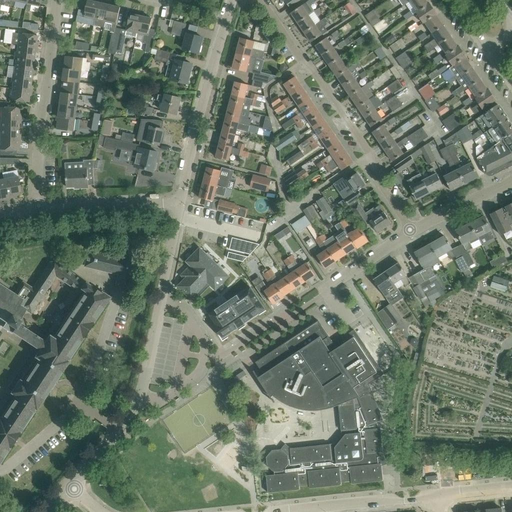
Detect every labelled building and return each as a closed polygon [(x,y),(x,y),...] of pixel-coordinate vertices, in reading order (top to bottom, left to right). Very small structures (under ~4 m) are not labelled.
[(1,0),(1,5),(8,7),(13,8),(14,1),(14,0),(1,0)] [(27,0),(26,4),(25,10),(29,11),(30,5),(38,6),(39,0),(27,0)] [(77,15),(76,22),(89,24),(93,25),(98,2),(88,0),(87,0),(85,11),(84,11),(79,9),(77,15)] [(309,0),(302,5),(291,13),(298,23),(309,16),(309,15),(314,12),(315,11),(314,11),(311,5),(317,0),(309,0)] [(418,12),(429,4),(426,0),(411,0),(411,1),(418,12)] [(104,27),(109,5),(98,2),(93,25),(93,26),(94,25),(104,27)] [(350,2),(344,6),(349,13),(351,12),(353,15),(356,12),(354,10),(354,9),(350,2)] [(424,23),(425,22),(436,14),(437,14),(430,3),(429,4),(418,12),(417,13),(424,23)] [(107,12),(105,22),(106,22),(111,23),(112,23),(110,32),(112,32),(112,34),(108,52),(114,53),(115,53),(116,51),(121,29),(116,28),(116,27),(117,24),(120,7),(109,5),(107,12)] [(403,16),(406,20),(413,15),(410,11),(403,16)] [(314,12),(309,15),(309,16),(298,23),(304,32),(315,24),(315,25),(320,21),(316,15),(314,12)] [(136,38),(141,16),(130,13),(126,30),(121,29),(116,51),(122,52),(125,35),(136,38)] [(432,33),(443,25),(436,14),(425,22),(432,33)] [(381,21),(377,15),(369,21),(373,27),(381,21)] [(141,16),(138,32),(144,33),(144,34),(142,41),(142,43),(147,44),(145,52),(151,53),(153,48),(156,30),(150,29),(152,18),(144,16),(141,16)] [(311,42),(322,35),(328,31),(325,26),(327,24),(326,23),(328,21),(326,17),(315,25),(315,24),(304,32),(311,42)] [(198,27),(175,21),(171,20),(169,27),(173,27),(184,29),(182,35),(186,36),(183,49),(198,53),(202,37),(195,35),(198,27)] [(419,26),(416,22),(408,28),(411,32),(419,26)] [(431,41),(424,46),(428,52),(439,44),(451,36),(443,25),(432,33),(436,38),(431,41)] [(418,37),(421,41),(428,36),(425,32),(418,37)] [(17,45),(35,47),(37,36),(12,33),(11,44),(17,45)] [(363,35),(356,40),(358,44),(366,40),(363,35)] [(391,35),(386,38),(390,44),(395,41),(391,35)] [(446,56),(458,47),(451,36),(439,44),(447,54),(446,56)] [(236,54),(256,58),(263,60),(264,54),(265,51),(252,48),(254,41),(241,38),(236,54)] [(322,55),(334,47),(327,38),(316,45),(322,55)] [(34,58),(35,47),(17,45),(17,52),(14,51),(14,55),(34,58)] [(274,45),(274,46),(271,55),(282,58),(282,57),(274,45)] [(386,56),(380,46),(374,50),(381,60),(386,56)] [(453,66),(465,57),(467,57),(460,46),(458,47),(446,56),(453,65),(453,66)] [(340,57),(334,47),(322,55),(329,65),(330,64),(339,58),(339,57),(340,57)] [(156,54),(155,59),(167,62),(166,65),(168,66),(165,76),(171,78),(171,79),(188,83),(192,64),(182,62),(183,56),(157,49),(156,54)] [(396,58),(404,68),(412,62),(405,51),(396,58)] [(253,70),(256,58),(236,54),(232,68),(249,73),(250,70),(253,70)] [(436,63),(443,58),(440,54),(433,58),(436,63)] [(33,69),(34,58),(14,55),(14,59),(15,59),(15,67),(33,69)] [(65,68),(81,70),(83,58),(66,56),(65,68)] [(454,75),(447,80),(451,84),(457,80),(457,79),(473,68),(466,57),(453,66),(453,65),(449,68),(454,75)] [(330,64),(338,75),(347,69),(339,58),(330,64)] [(362,66),(359,61),(353,65),(356,69),(362,66)] [(113,64),(111,71),(114,71),(116,71),(116,72),(117,72),(129,70),(129,69),(119,67),(118,67),(115,64),(113,64)] [(438,69),(441,74),(448,69),(445,64),(438,69)] [(31,80),(33,69),(15,67),(14,73),(12,73),(11,78),(31,80)] [(80,82),(81,70),(65,68),(63,80),(80,82)] [(338,75),(337,76),(344,86),(354,78),(348,68),(347,69),(338,75)] [(469,86),(480,79),(473,68),(457,79),(457,80),(461,85),(455,90),(458,94),(469,86)] [(106,81),(108,73),(102,72),(100,80),(99,85),(105,86),(106,81)] [(267,83),(276,77),(261,72),(260,75),(254,73),(252,80),(253,80),(263,82),(267,83)] [(302,87),(300,84),(295,77),(284,84),(291,95),(302,87)] [(30,91),(31,80),(11,78),(11,81),(13,81),(12,89),(30,91)] [(351,95),(361,89),(360,88),(361,88),(358,84),(354,78),(344,86),(350,96),(351,95)] [(477,98),(488,90),(480,79),(469,86),(477,98)] [(78,95),(80,82),(63,80),(61,92),(78,95)] [(261,88),(263,82),(253,80),(252,86),(261,88)] [(398,80),(388,87),(393,94),(403,87),(398,80)] [(232,94),(245,97),(248,85),(235,81),(232,94)] [(361,89),(351,95),(359,106),(368,100),(365,95),(371,91),(369,88),(374,85),(372,81),(366,85),(361,88),(360,88),(361,89)] [(418,90),(425,101),(433,96),(436,94),(428,84),(418,90)] [(298,106),(310,98),(302,87),(291,95),(298,106)] [(28,102),(30,91),(12,89),(11,95),(9,95),(8,100),(28,102)] [(483,109),(496,100),(489,89),(488,90),(477,98),(476,99),(479,103),(471,109),(475,114),(483,109)] [(77,107),(78,95),(61,92),(60,105),(77,107)] [(383,97),(379,92),(368,100),(359,106),(358,107),(364,116),(375,109),(380,106),(380,105),(377,101),(383,97)] [(162,110),(177,114),(181,98),(166,94),(165,96),(158,94),(157,100),(164,102),(162,110)] [(232,94),(229,106),(242,110),(244,103),(259,107),(261,101),(257,100),(251,99),(245,97),(232,94)] [(277,95),(271,99),(273,106),(281,101),(277,95)] [(380,105),(380,106),(383,110),(389,106),(393,112),(403,105),(396,95),(386,102),(386,101),(380,105)] [(433,96),(425,101),(430,107),(433,112),(434,112),(437,109),(440,107),(437,102),(433,97),(433,96)] [(472,102),(469,97),(462,102),(465,106),(472,102)] [(285,106),(290,103),(286,98),(281,101),(273,106),(273,107),(277,113),(286,107),(285,106)] [(306,116),(317,109),(310,98),(298,106),(302,111),(306,116)] [(140,104),(139,112),(148,114),(152,115),(154,108),(140,104)] [(485,113),(476,119),(485,132),(507,117),(502,111),(498,104),(485,113)] [(75,119),(77,107),(60,105),(58,117),(75,119)] [(240,116),(242,110),(229,106),(226,119),(250,125),(252,119),(240,116)] [(440,107),(437,109),(442,115),(446,112),(441,106),(440,107)] [(19,118),(19,108),(0,107),(0,110),(1,111),(0,118),(19,118)] [(313,127),(324,119),(317,109),(306,116),(309,121),(313,127)] [(364,116),(371,126),(382,119),(375,109),(364,116)] [(456,112),(442,121),(449,132),(463,123),(456,112)] [(298,114),(292,118),(296,123),(301,119),(298,114)] [(74,131),(75,119),(58,117),(57,129),(74,131)] [(397,121),(394,117),(388,121),(391,125),(397,121)] [(511,124),(507,117),(485,132),(494,146),(511,133),(511,124)] [(0,128),(18,129),(19,118),(0,118),(0,124),(0,128)] [(296,123),(292,118),(282,125),(285,130),(296,123)] [(142,120),(137,141),(147,143),(148,142),(160,145),(160,142),(162,143),(163,137),(161,136),(163,129),(164,122),(165,122),(165,121),(159,120),(142,119),(142,120)] [(249,132),(250,125),(226,119),(222,132),(235,135),(236,128),(249,132)] [(301,119),(296,123),(299,128),(305,124),(301,119)] [(317,132),(307,139),(307,140),(310,144),(315,140),(320,137),(331,129),(327,123),(324,119),(313,127),(317,132)] [(400,127),(395,131),(397,135),(403,131),(411,125),(409,121),(400,127)] [(379,142),(390,134),(384,124),(373,132),(379,142)] [(259,128),(250,125),(249,132),(258,134),(259,128)] [(474,137),(473,135),(468,125),(462,129),(468,140),(474,137)] [(404,154),(399,147),(409,140),(414,147),(429,136),(422,127),(408,137),(407,137),(397,144),(386,151),(393,161),(404,154)] [(0,139),(18,140),(18,129),(0,128),(0,132),(0,137),(0,139)] [(291,131),(296,138),(300,135),(296,128),(291,131)] [(331,129),(320,137),(323,143),(327,148),(338,140),(334,134),(331,129)] [(463,143),(468,140),(462,129),(457,132),(461,140),(463,143)] [(480,130),(474,134),(477,138),(478,137),(483,134),(480,130)] [(117,131),(115,139),(132,143),(134,135),(117,131)] [(274,144),(278,151),(296,138),(291,131),(274,144)] [(231,147),(235,135),(222,132),(219,144),(231,147)] [(454,143),(461,140),(457,132),(444,141),(447,146),(456,164),(455,164),(458,169),(458,168),(466,183),(479,176),(472,162),(463,166),(461,161),(460,161),(457,155),(459,154),(454,143)] [(490,175),(492,175),(511,165),(511,133),(494,146),(477,158),(485,174),(486,173),(488,175),(490,175)] [(393,138),(390,134),(379,142),(386,151),(397,144),(393,138)] [(117,148),(132,152),(129,164),(135,166),(154,171),(158,152),(144,149),(139,148),(140,145),(132,143),(115,139),(106,137),(104,147),(116,150),(117,148)] [(18,150),(18,140),(0,139),(0,155),(15,156),(16,150),(18,150)] [(310,144),(307,139),(301,143),(304,148),(310,144)] [(315,140),(310,144),(314,150),(319,146),(315,140)] [(346,151),(338,140),(327,148),(331,154),(317,164),(320,169),(325,166),(346,151)] [(228,160),(231,147),(219,144),(216,157),(228,160)] [(427,144),(420,148),(428,165),(436,160),(427,144)] [(450,167),(455,164),(456,164),(447,146),(440,150),(445,161),(447,160),(450,167)] [(290,166),(305,156),(301,151),(286,161),(290,166)] [(342,170),(353,162),(346,151),(325,166),(329,172),(339,165),(342,170)] [(396,165),(395,166),(399,173),(414,162),(411,155),(396,165)] [(93,169),(95,160),(84,160),(84,170),(65,171),(66,187),(79,186),(79,188),(88,187),(88,176),(94,176),(93,169)] [(203,182),(226,188),(231,170),(222,167),(221,170),(207,167),(203,182)] [(430,193),(443,186),(434,167),(428,169),(431,176),(424,179),(430,193)] [(451,190),(466,183),(458,168),(458,169),(444,176),(451,190)] [(301,181),(301,180),(308,175),(304,169),(297,175),(296,174),(285,182),(290,189),(293,187),(301,181)] [(6,172),(10,196),(23,193),(22,186),(19,187),(17,170),(6,172)] [(7,197),(10,196),(6,172),(2,173),(3,178),(0,178),(0,192),(1,200),(7,199),(7,197)] [(358,190),(365,185),(358,173),(348,180),(346,176),(334,184),(340,192),(351,185),(355,191),(358,190)] [(271,180),(253,175),(250,186),(268,191),(271,180)] [(430,193),(424,179),(416,183),(413,177),(408,180),(411,186),(410,187),(417,199),(430,193)] [(224,196),(226,188),(203,182),(199,197),(213,201),(215,194),(224,196)] [(290,203),(299,197),(293,187),(290,189),(286,192),(290,203)] [(358,190),(355,191),(345,199),(349,205),(362,196),(358,190)] [(323,196),(317,201),(326,215),(333,210),(323,196)] [(220,200),(217,210),(237,215),(238,215),(240,206),(235,205),(235,204),(220,200)] [(502,208),(491,213),(501,235),(511,229),(511,228),(510,225),(511,224),(511,202),(505,206),(508,211),(504,212),(502,208)] [(379,206),(374,209),(378,216),(371,221),(358,203),(351,208),(367,230),(373,226),(378,232),(392,223),(384,212),(379,206)] [(310,205),(303,210),(309,221),(317,216),(310,205)] [(307,226),(310,224),(305,216),(300,219),(292,225),(297,233),(305,227),(307,226)] [(471,223),(477,236),(482,244),(495,238),(491,230),(484,216),(471,223)] [(340,221),(344,228),(349,225),(345,219),(341,222),(340,221)] [(348,233),(344,228),(340,221),(335,225),(339,230),(333,234),(338,241),(346,254),(356,247),(348,233)] [(477,236),(471,223),(470,224),(469,222),(463,225),(464,226),(456,230),(463,243),(467,251),(473,248),(469,240),(477,236)] [(307,226),(315,239),(319,237),(310,224),(307,226)] [(357,248),(368,241),(359,227),(353,232),(352,231),(348,233),(356,247),(357,248)] [(346,254),(338,241),(332,246),(324,233),(319,236),(335,261),(346,254)] [(315,239),(323,252),(317,256),(325,268),(335,261),(319,236),(319,237),(315,239)] [(450,259),(456,256),(452,249),(449,244),(450,243),(449,241),(448,241),(445,236),(430,244),(437,257),(439,256),(446,252),(450,259)] [(250,254),(260,244),(259,244),(232,237),(229,249),(250,254)] [(421,288),(433,281),(437,279),(431,267),(441,261),(439,256),(437,257),(430,244),(415,253),(418,258),(419,260),(420,260),(424,269),(414,275),(419,285),(421,288)] [(125,248),(125,249),(122,259),(89,251),(85,266),(103,270),(103,269),(108,271),(119,274),(116,285),(127,287),(129,277),(131,277),(134,262),(133,262),(136,251),(125,248)] [(186,279),(179,286),(191,298),(208,281),(216,288),(228,276),(222,270),(224,268),(219,263),(217,265),(211,260),(213,258),(208,252),(206,254),(200,248),(188,261),(191,264),(187,268),(188,269),(183,275),(186,279)] [(305,282),(315,275),(307,263),(300,267),(296,261),(296,260),(289,249),(284,252),(288,257),(292,263),(297,270),(305,282)] [(243,261),(248,256),(229,252),(227,258),(243,261)] [(474,263),(469,252),(463,255),(468,266),(474,263)] [(507,261),(504,254),(490,261),(493,268),(507,261)] [(468,266),(463,255),(455,259),(462,272),(463,271),(466,277),(473,274),(470,269),(468,266)] [(288,266),(292,263),(288,257),(283,260),(288,266)] [(92,323),(92,322),(108,297),(89,285),(54,262),(50,263),(43,274),(38,280),(32,289),(30,287),(22,282),(14,295),(0,285),(0,316),(6,321),(5,322),(6,322),(2,327),(11,332),(12,331),(34,346),(40,350),(12,392),(7,388),(5,392),(15,398),(6,411),(4,410),(0,416),(0,460),(9,447),(10,448),(20,433),(19,432),(35,408),(36,408),(50,387),(48,386),(51,382),(52,383),(67,362),(66,361),(82,337),(83,338),(92,323)] [(305,282),(297,270),(292,263),(288,266),(292,273),(286,277),(294,289),(305,282)] [(386,271),(394,283),(401,279),(406,287),(411,283),(406,275),(407,274),(399,263),(386,271)] [(275,275),(271,268),(267,271),(284,296),(294,289),(286,277),(279,281),(274,275),(275,275)] [(284,297),(284,296),(267,271),(262,274),(270,286),(271,287),(268,289),(263,281),(255,287),(264,300),(268,297),(273,304),(284,297)] [(386,271),(375,279),(391,304),(392,305),(403,298),(394,283),(386,271)] [(494,276),(490,287),(506,292),(510,281),(494,276)] [(429,302),(426,296),(424,294),(421,288),(419,285),(413,288),(416,293),(420,299),(426,310),(431,307),(432,306),(429,302)] [(441,285),(424,294),(426,296),(429,302),(435,299),(445,293),(441,285)] [(220,307),(209,314),(216,325),(215,325),(219,332),(223,338),(226,336),(238,327),(243,324),(244,324),(243,323),(259,312),(264,309),(265,308),(250,287),(237,295),(240,299),(222,311),(220,307)] [(388,329),(394,324),(402,318),(391,304),(378,314),(388,329)] [(287,341),(284,343),(306,375),(313,370),(324,387),(345,373),(323,341),(329,336),(318,320),(312,325),(304,331),(299,334),(291,339),(287,341)] [(262,358),(256,362),(261,370),(264,374),(258,378),(259,379),(271,397),(273,395),(277,398),(282,401),(286,404),(291,406),(296,408),(301,409),(306,410),(312,410),(317,410),(322,410),(321,407),(326,406),(327,409),(328,408),(330,408),(332,407),(333,407),(335,406),(336,406),(338,405),(339,405),(341,419),(340,419),(341,430),(347,430),(347,434),(346,434),(334,449),(330,449),(329,444),(291,448),(285,444),(281,449),(272,450),(266,457),(267,466),(275,472),(275,474),(266,475),(268,492),(300,489),(299,484),(309,483),(310,488),(342,485),(341,482),(351,481),(352,484),(383,480),(382,469),(382,466),(381,454),(383,453),(383,451),(381,428),(378,428),(377,422),(383,419),(373,392),(372,392),(369,384),(384,374),(381,368),(377,371),(370,361),(374,358),(365,345),(361,348),(354,336),(352,338),(349,333),(351,332),(351,331),(350,332),(333,343),(329,336),(323,341),(345,373),(324,387),(313,370),(306,375),(284,343),(278,347),(262,358)]
